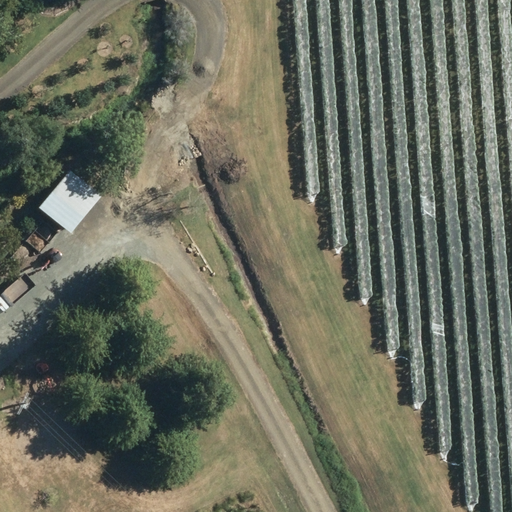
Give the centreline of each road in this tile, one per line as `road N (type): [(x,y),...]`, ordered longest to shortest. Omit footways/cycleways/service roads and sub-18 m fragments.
road 1 (unknown): [(321,511),(142,203),(154,154),(202,69),(206,28),(195,0)]
road 2 (unknown): [(104,0),(0,86)]
